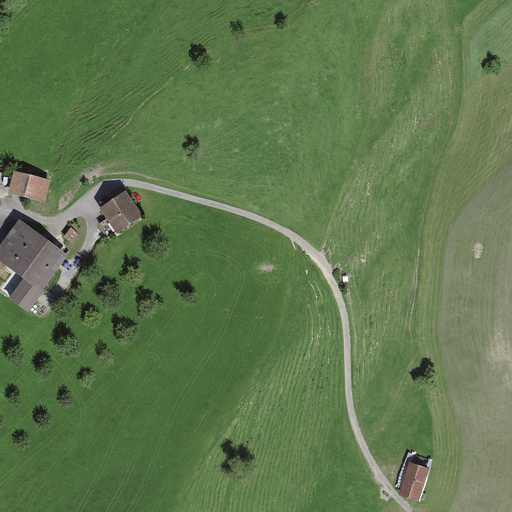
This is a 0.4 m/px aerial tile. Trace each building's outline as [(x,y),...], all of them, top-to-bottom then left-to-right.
[(50,188),(14,184),(11,205),(48,209),(50,188)] [(97,212),(115,238),(139,222),(121,195),(97,212)] [(15,225),(0,247),(0,271),(39,298),(66,260),(15,225)] [(77,240),(68,233),(62,242),(71,249),(77,240)] [(397,498),(417,504),(425,477),(406,471),(397,498)]
